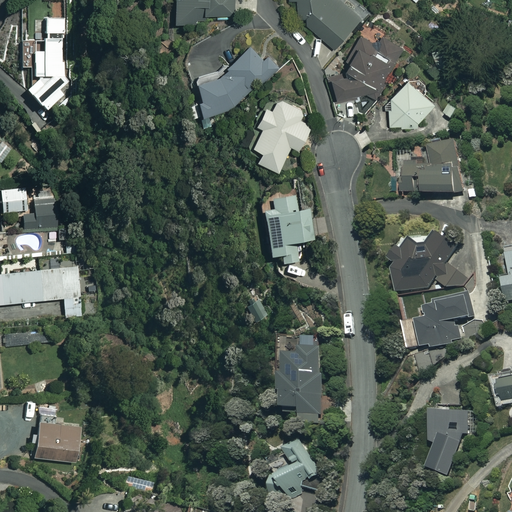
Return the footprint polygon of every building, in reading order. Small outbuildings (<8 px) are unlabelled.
[(34,13),(27,13),(28,47),(21,47),(21,67),(33,67),(33,74),(43,73),(43,83),(28,94),(44,110),(62,94),(66,75),(64,0),(34,1),(34,13)] [(174,0),(174,21),(204,22),(204,13),(233,14),(233,0),(174,0)] [(285,0),(332,50),(362,17),(342,0),(285,0)] [(326,76),(334,103),(366,93),(376,97),(398,43),(362,27),(343,71),(326,76)] [(262,61),(249,45),(223,68),(195,77),(200,98),(198,99),(201,113),(229,106),(280,70),(269,56),(262,61)] [(433,101),(405,78),(383,106),(388,110),(389,126),(402,125),(402,127),(416,126),(416,121),(433,101)] [(290,145),(302,151),(312,127),(299,119),(303,111),(278,97),(271,109),(264,105),(255,122),(261,126),(252,144),(260,148),(255,157),(277,169),(290,145)] [(11,148),(0,140),(0,162),(11,148)] [(461,194),(459,144),(430,145),(431,159),(411,159),(411,153),(395,154),(396,178),(401,178),(401,193),(419,192),(419,195),(461,194)] [(21,213),(18,188),(0,189),(0,200),(1,215),(21,213)] [(296,210),(294,194),(259,200),(268,256),(279,254),(280,262),(298,259),(295,242),(312,239),(307,208),(296,210)] [(56,227),(54,202),(32,203),(33,214),(22,215),(23,229),(56,227)] [(418,246),(411,240),(403,250),(398,248),(388,260),(396,264),(391,270),(396,292),(466,287),(464,248),(437,232),(428,245),(418,246)] [(511,249),(506,250),(510,278),(502,279),(506,302),(511,301),(511,249)] [(81,311),(76,266),(0,273),(0,304),(62,298),(63,313),(81,311)] [(472,317),(466,297),(424,308),(427,319),(413,323),(420,350),(461,340),(456,322),(472,317)] [(51,341),(50,329),(2,334),(3,346),(51,341)] [(323,425),(322,337),(281,338),(282,396),(270,396),(270,411),(302,410),(302,425),(323,425)] [(511,379),(498,383),(502,403),(511,400),(511,379)] [(430,469),(451,475),(464,442),(470,442),(470,413),(433,412),(432,445),(436,445),(430,469)] [(76,426),(35,422),(31,457),(72,462),(76,426)] [(294,502),(304,495),(306,489),(321,494),(332,487),(303,440),(287,451),(297,468),(280,479),(294,502)]
